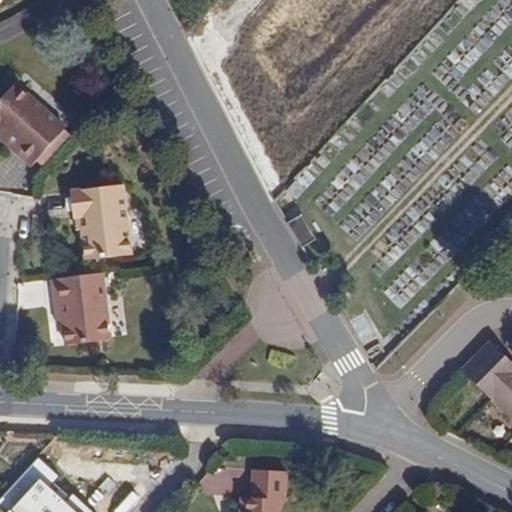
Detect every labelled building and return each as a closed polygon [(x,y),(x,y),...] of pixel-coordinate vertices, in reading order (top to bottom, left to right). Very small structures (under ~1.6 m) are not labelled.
[(0,96),(0,131),(0,132),(13,142),(9,147),(31,165),(64,126),(12,82),(0,96)] [(13,142),(0,132),(0,131),(0,139),(9,147),(13,142)] [(69,191),(72,217),(81,216),(82,231),(85,260),(132,255),(124,184),(69,191)] [(302,214),(287,223),(302,248),(317,239),(302,214)] [(81,216),(72,217),(73,231),(82,231),(81,216)] [(102,273),(49,279),(51,304),(60,303),(61,323),(64,345),(111,339),(102,273)] [(400,277),(385,293),(401,308),(416,292),(400,277)] [(60,303),(51,304),(54,324),(61,323),(60,303)] [(353,333),(365,353),(383,342),(370,323),(353,333)] [(511,361),(492,342),(464,371),(511,418),(511,361)] [(238,474),(207,472),(206,491),(237,493),(238,474)] [(243,508),(240,508),(239,511),(272,511),(272,507),(277,507),(276,479),(244,478),(243,508)]
